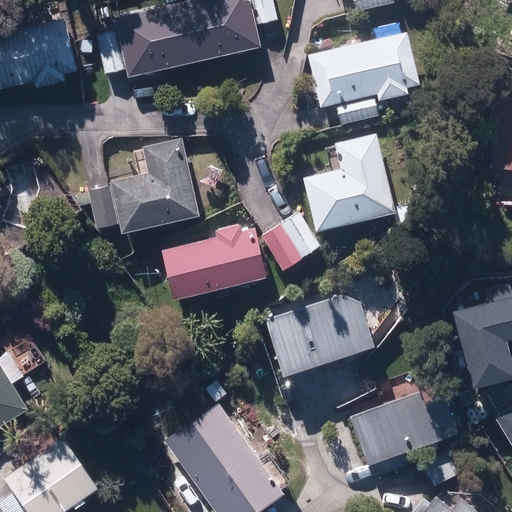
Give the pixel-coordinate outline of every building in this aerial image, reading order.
[(127,70),(129,79),(261,47),(249,0),(196,0),(115,20),(118,31),(95,36),(104,75),(127,70)] [(253,0),(259,25),(277,22),(272,0),(253,0)] [(352,0),(355,12),(394,3),(393,0),(352,0)] [(0,34),(0,88),(34,81),(36,87),(65,80),(64,74),(77,71),(64,12),(47,15),(49,24),(0,34)] [(335,105),(340,126),(379,116),(374,95),(376,94),(378,101),(407,94),(406,87),(419,84),(406,32),(307,56),(320,108),(335,105)] [(511,83),(497,83),(494,163),(511,163),(511,83)] [(303,179),(315,232),(395,212),(376,134),(334,144),(340,170),(303,179)] [(120,225),(122,234),(200,216),(182,139),(142,148),(147,173),(110,182),(110,186),(88,191),(97,230),(120,225)] [(299,212),(280,224),(301,258),(320,246),(299,212)] [(283,270),(301,258),(280,224),(261,237),(283,270)] [(216,289),(218,299),(230,296),(228,286),(266,277),(255,229),(242,232),(241,225),(215,232),(216,237),(162,251),(173,299),(216,289)] [(3,271),(12,287),(35,274),(26,257),(3,271)] [(274,310),(291,365),(379,338),(366,295),(348,288),(274,310)] [(453,312),(474,388),(511,378),(511,367),(505,340),(511,338),(511,290),(494,295),(496,301),(453,312)] [(0,426),(29,409),(12,383),(46,362),(30,338),(0,357),(0,426)] [(216,379),(205,387),(215,400),(226,392),(216,379)] [(353,416),(370,462),(460,429),(447,396),(427,403),(422,391),(353,416)] [(163,440),(215,511),(254,511),(284,490),(281,487),(290,481),(268,451),(259,457),(218,400),(163,440)] [(511,409),(498,419),(511,440),(511,409)] [(0,506),(0,510),(1,511),(73,511),(98,495),(63,443),(3,483),(13,497),(0,506)] [(416,511),(487,511),(468,496),(457,509),(435,490),(417,511),(416,511)]
